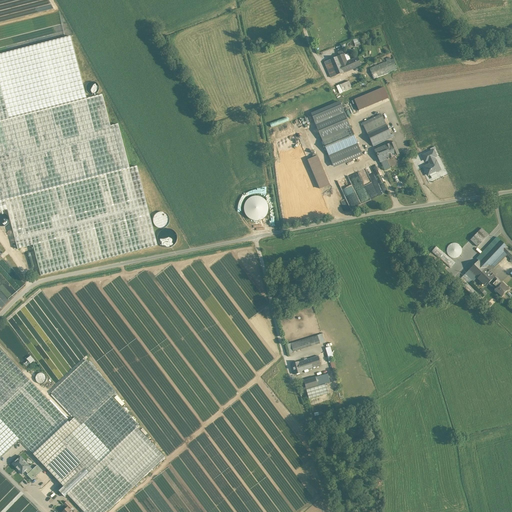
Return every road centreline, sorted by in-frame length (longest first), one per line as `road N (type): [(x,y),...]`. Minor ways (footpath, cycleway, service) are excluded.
road 1 (unclassified): [(33,283),(511,192)]
road 2 (track): [(339,511),(255,236)]
